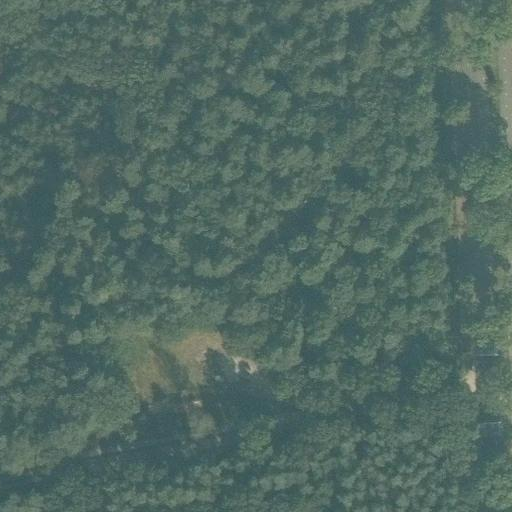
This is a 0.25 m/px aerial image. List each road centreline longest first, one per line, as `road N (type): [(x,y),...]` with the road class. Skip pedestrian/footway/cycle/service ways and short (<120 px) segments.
road 1 (track): [(0,476),(511,368)]
road 2 (tertiary): [(485,511),(469,0)]
